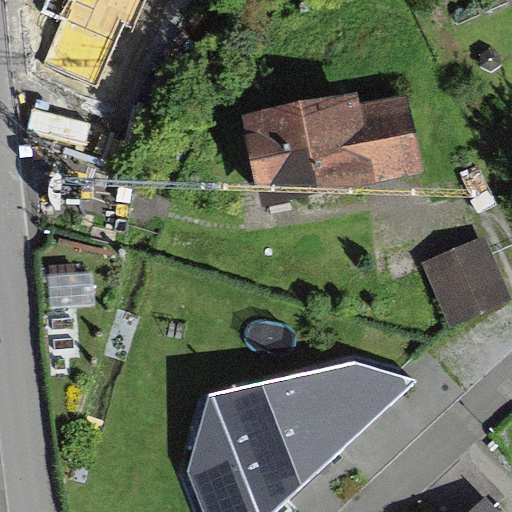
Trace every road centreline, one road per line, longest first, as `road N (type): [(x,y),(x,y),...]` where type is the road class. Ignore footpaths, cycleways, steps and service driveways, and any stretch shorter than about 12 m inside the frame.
road 1 (residential): [(10,218),(17,343),(41,511)]
road 2 (residential): [(0,0),(10,218)]
road 3 (residential): [(380,511),(511,391)]
